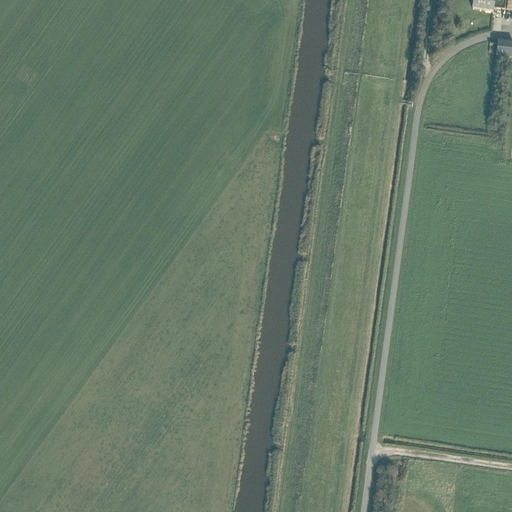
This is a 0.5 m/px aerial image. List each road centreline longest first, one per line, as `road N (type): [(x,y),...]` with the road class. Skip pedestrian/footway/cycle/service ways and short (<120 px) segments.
road 1 (unclassified): [(363,511),(418,106),(446,57),(493,35)]
road 2 (track): [(372,449),(511,468)]
